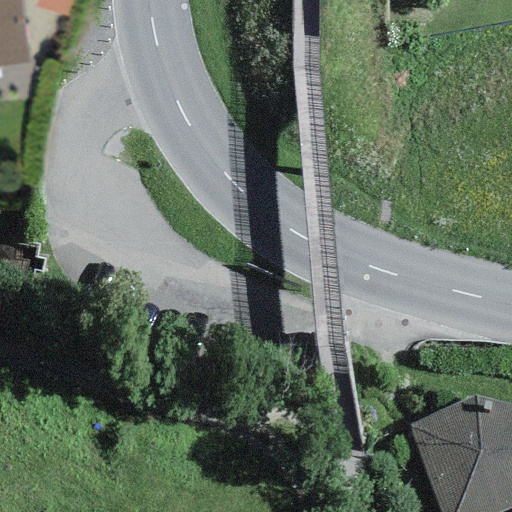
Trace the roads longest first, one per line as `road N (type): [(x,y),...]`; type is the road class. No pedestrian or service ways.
road 1 (secondary): [(511,306),(393,274),(292,233),(260,208),(175,102),(147,0)]
road 2 (track): [(0,348),(143,396),(286,416)]
road 3 (track): [(209,410),(283,458),(304,511)]
